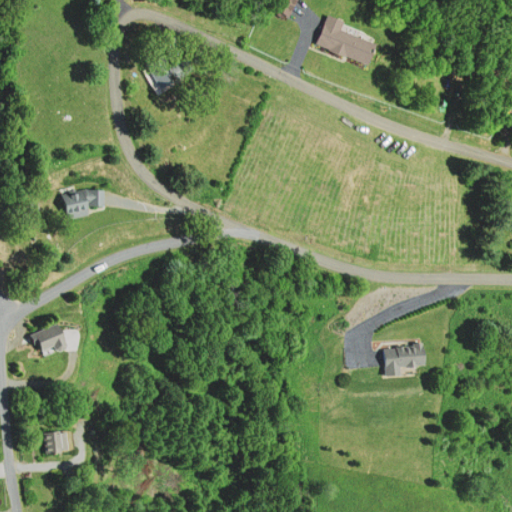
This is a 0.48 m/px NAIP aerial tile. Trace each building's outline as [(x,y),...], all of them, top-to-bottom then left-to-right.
[(319,48),(374,64),(381,42),(344,31),(347,20),(329,15),(319,48)] [(149,68),(158,92),(179,83),(169,59),(149,68)] [(64,196),(69,218),(105,211),(100,189),(64,196)] [(50,354),(70,338),(58,323),(37,339),(50,354)] [(385,347),(387,376),(408,375),(408,368),(430,366),(429,344),(385,347)] [(46,453),(72,453),(72,431),(46,431),(46,453)]
